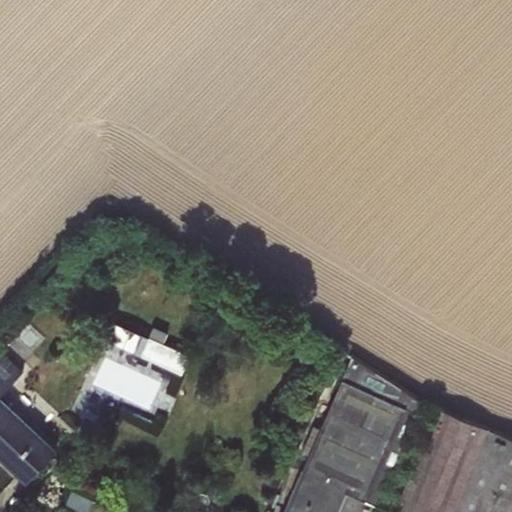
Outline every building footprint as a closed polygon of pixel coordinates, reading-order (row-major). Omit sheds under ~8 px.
[(113,320),(104,338),(181,373),(189,355),(162,343),(167,332),(152,325),(147,335),(113,320)] [(302,348),(299,357),(303,365),(310,366),(316,364),(319,356),(315,347),(309,346),(302,348)] [(0,457),(26,481),(56,449),(0,395),(0,394),(22,369),(1,350),(0,350),(0,457)] [(306,459),(281,511),(337,511),(346,493),(377,505),(424,402),(350,356),(319,428),(313,425),(299,456),(306,459)] [(511,511),(511,437),(436,407),(392,511),(511,511)] [(71,490),(65,502),(86,511),(92,500),(71,490)]
